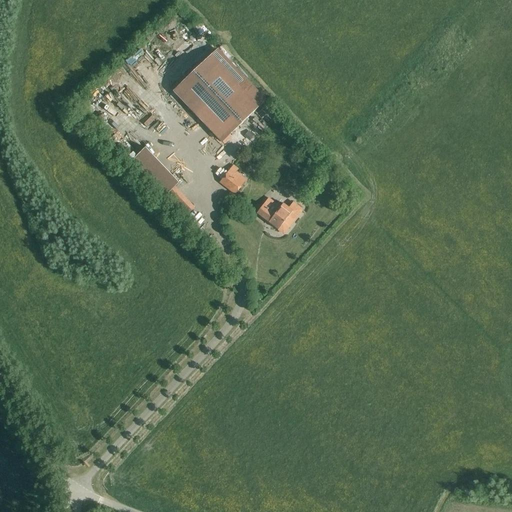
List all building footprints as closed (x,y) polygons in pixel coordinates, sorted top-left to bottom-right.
[(218,48),(174,91),(222,142),(267,99),(218,48)] [(140,61),(146,68),(157,60),(151,53),(140,61)] [(183,111),(186,105),(178,101),(175,107),(183,111)] [(255,130),(260,123),(255,119),(249,126),(255,130)] [(136,157),(169,193),(182,181),(149,145),(136,157)] [(235,192),(243,183),(234,176),(227,186),(235,192)] [(278,230),(296,207),(292,204),(289,208),(283,204),(278,211),(267,203),(265,206),(264,205),(257,214),(278,230)]
